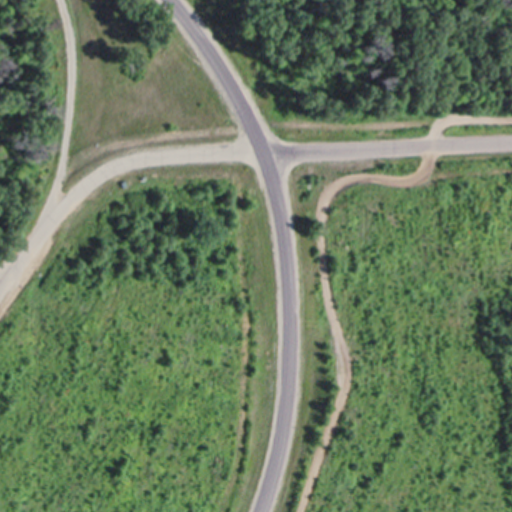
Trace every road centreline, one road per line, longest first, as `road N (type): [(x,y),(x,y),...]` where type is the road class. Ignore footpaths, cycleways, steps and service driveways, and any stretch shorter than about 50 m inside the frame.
road 1 (track): [(0,309),(40,261),(54,193),(74,162),(114,144),(172,133),(511,119)]
road 2 (residential): [(0,292),(71,196),(119,164),(173,153),(511,141)]
road 3 (tertiary): [(258,511),(278,462),(289,390),(280,207),(255,129),(196,26),(172,0)]
